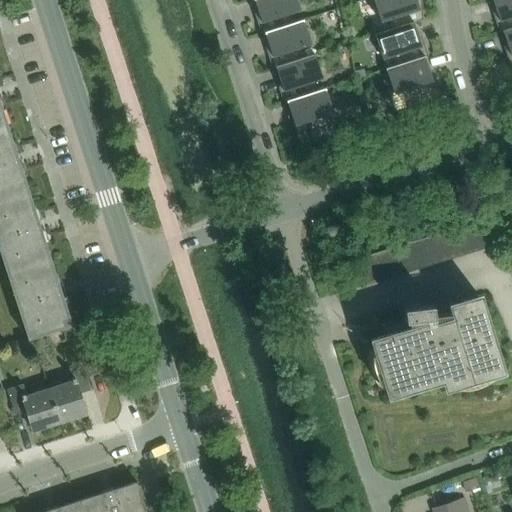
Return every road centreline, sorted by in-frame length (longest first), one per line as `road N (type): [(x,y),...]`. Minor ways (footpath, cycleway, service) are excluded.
road 1 (residential): [(372,498),(282,212)]
road 2 (tertiary): [(128,260),(43,0)]
road 3 (residential): [(282,212),(214,0)]
road 4 (residential): [(488,145),(282,212)]
road 5 (residential): [(0,485),(181,426)]
road 6 (tertiary): [(181,426),(128,260)]
road 7 (residential): [(282,212),(128,260)]
road 8 (residential): [(488,145),(452,0)]
road 9 (residential): [(372,498),(511,447)]
